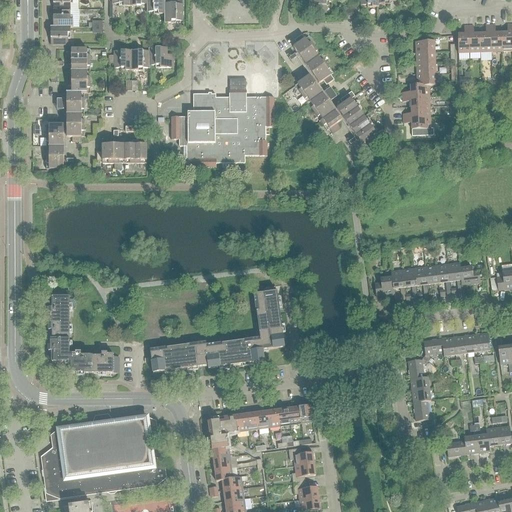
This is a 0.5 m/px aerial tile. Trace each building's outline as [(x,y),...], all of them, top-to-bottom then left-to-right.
[(70,11),(70,5),(72,5),(72,0),(52,0),(53,11),(70,11)] [(146,0),(147,5),(147,13),(153,13),(153,15),(164,15),(164,5),(164,0),(146,0)] [(172,5),(164,5),(164,15),(164,24),(175,24),(175,22),(182,22),(182,5),(181,5),(181,0),(174,0),(174,3),(172,3),(172,5)] [(308,0),(309,5),(307,5),(307,8),(309,8),(309,14),(326,13),(326,7),(328,7),(328,0),(308,0)] [(377,0),(359,0),(360,6),(367,6),(367,8),(378,8),(378,5),(377,0)] [(359,14),(359,4),(347,5),(347,15),(359,14)] [(53,11),(53,28),(70,28),(73,28),(73,17),(70,17),(70,11),(53,11)] [(95,20),(95,32),(105,32),(105,20),(95,20)] [(507,34),(501,34),(501,53),(511,52),(511,51),(511,25),(506,26),(507,34)] [(485,34),(479,35),(480,53),(490,53),(490,26),(485,26),(485,34)] [(494,26),(490,26),(490,53),(501,53),(501,34),(495,34),(494,26)] [(458,54),(469,54),(468,27),(463,27),(463,35),(457,35),(458,54)] [(473,27),(468,27),(469,54),(480,53),(479,35),(473,35),(473,27)] [(70,28),(53,28),(50,28),(50,46),(67,46),(67,39),(70,39),(70,28)] [(293,48),(305,67),(320,56),(307,38),(304,40),(301,35),(294,41),(297,45),(293,48)] [(415,43),(415,55),(434,54),(434,42),(415,43)] [(149,66),(155,66),(155,69),(173,69),(173,56),(166,56),(166,49),(158,49),(158,48),(155,48),(155,49),(148,49),(148,52),(149,52),(149,66)] [(66,94),(66,138),(72,138),(72,144),(81,144),(81,138),(84,138),(84,95),(90,95),(89,50),(71,51),(71,59),(66,59),(66,65),(71,65),(71,80),(66,80),(66,87),(71,87),(71,94),(66,94)] [(131,72),(131,52),(123,52),(123,51),(120,51),(120,52),(114,52),(114,69),(120,69),(120,72),(131,72)] [(149,69),(149,66),(149,52),(148,52),(142,52),(142,51),(139,51),(139,52),(131,52),(131,72),(142,72),(142,69),(149,69)] [(416,67),(434,66),(434,54),(415,55),(416,67)] [(330,76),(332,74),(320,56),(305,67),(318,85),(323,81),(326,86),(334,81),(330,76)] [(416,67),(416,78),(435,78),(434,66),(416,67)] [(322,95),(316,86),(309,77),(295,87),(320,123),(334,112),(328,103),(335,99),(329,90),(322,95)] [(410,86),(410,90),(428,90),(428,87),(435,87),(435,78),(416,78),(416,86),(410,86)] [(129,89),(140,89),(140,80),(128,80),(129,89)] [(229,87),(229,92),(229,99),(215,99),(215,95),(193,96),(193,118),(171,118),(171,141),(178,141),(179,148),(186,148),(186,169),(216,169),(216,165),(222,165),(222,168),(230,168),(230,165),(244,165),(244,157),(267,157),(266,142),(265,142),(265,136),(269,136),(269,128),(274,128),(273,99),(246,99),(246,92),(245,92),(245,87),(229,87)] [(429,101),(428,90),(410,90),(410,93),(402,93),(402,103),(410,103),(410,102),(429,101)] [(368,150),(381,141),(377,135),(376,135),(350,100),(354,97),(351,92),(339,100),(343,105),(336,110),(362,146),(364,144),(368,150)] [(286,103),(290,108),(295,105),(291,99),(286,103)] [(429,113),(429,101),(410,102),(410,103),(411,114),(429,113)] [(341,122),(334,112),(320,123),(326,132),(329,130),(332,135),(340,129),(336,125),(341,122)] [(430,125),(429,113),(411,114),(411,115),(402,115),(403,124),(411,124),(411,125),(430,125)] [(46,126),(46,129),(63,129),(63,126),(58,126),(58,121),(48,121),(48,126),(46,126)] [(430,129),(430,125),(411,125),(411,137),(433,137),(433,129),(430,129)] [(46,129),(46,137),(63,137),(63,129),(46,129)] [(46,137),(46,145),(63,145),(63,137),(46,137)] [(146,164),(146,146),(138,146),(138,141),(131,141),(131,146),(116,146),(116,141),(110,142),(110,146),(102,146),(102,152),(96,153),(96,162),(102,162),(102,165),(146,164)] [(46,145),(46,154),(63,154),(63,145),(46,145)] [(46,154),(46,162),(63,162),(63,154),(46,154)] [(71,169),(81,169),(81,163),(73,163),(73,157),(70,157),(70,161),(66,161),(66,164),(71,164),(71,169)] [(63,170),(63,162),(46,162),(46,170),(63,170)] [(498,243),(486,244),(487,251),(499,250),(498,243)] [(459,270),(460,269),(459,264),(447,266),(449,283),(460,282),(461,281),(459,270)] [(449,283),(447,266),(436,267),(438,284),(449,283)] [(438,284),(436,267),(424,269),(427,286),(438,284)] [(471,268),(460,269),(459,270),(461,281),(460,282),(461,287),(480,284),(478,271),(472,272),(471,268)] [(427,286),(424,269),(413,270),(416,287),(427,286)] [(416,287),(413,270),(402,272),(405,289),(416,287)] [(405,289),(402,272),(390,273),(391,278),(393,290),(405,289)] [(511,290),(511,272),(501,274),(502,278),(496,279),(497,292),(511,290)] [(391,278),(380,280),(380,284),(374,285),(375,298),(394,295),(393,290),(391,278)] [(253,290),(260,339),(261,339),(262,351),(284,348),(277,292),(275,293),(264,294),(263,290),(263,288),(253,290)] [(48,309),(48,314),(49,314),(49,316),(69,316),(69,292),(53,292),(53,298),(51,298),(51,302),(46,302),(46,305),(49,305),(49,309),(48,309)] [(69,340),(69,316),(49,316),(49,326),(48,326),(48,331),(49,331),(49,335),(47,335),(47,338),(52,338),(52,340),(69,340)] [(474,336),(476,354),(489,352),(487,335),(474,336)] [(464,355),(476,354),(474,336),(461,338),(464,355)] [(464,355),(461,338),(449,340),(451,357),(464,355)] [(264,362),(262,351),(261,339),(260,339),(233,343),(236,366),(264,362)] [(52,364),(69,364),(69,355),(69,340),(52,340),(52,341),(50,341),(50,347),(48,347),(48,353),(49,353),(49,357),(47,357),(47,360),(52,360),(52,364)] [(443,358),(451,357),(449,340),(436,341),(438,355),(443,354),(443,358)] [(424,357),(423,359),(428,362),(430,360),(429,356),(438,355),(436,341),(423,343),(424,357)] [(233,343),(206,347),(205,347),(207,367),(208,370),(236,366),(233,343)] [(180,371),(207,367),(205,347),(206,347),(205,344),(177,348),(180,371)] [(511,373),(511,370),(509,347),(497,349),(499,366),(508,365),(509,374),(511,373)] [(180,371),(177,348),(150,351),(153,374),(180,371)] [(101,357),(93,357),(93,375),(118,374),(118,358),(113,358),(113,355),(107,355),(107,353),(101,354),(101,357)] [(75,355),(69,355),(69,364),(69,375),(93,375),(93,357),(81,357),(81,354),(75,354),(75,355)] [(408,363),(410,378),(423,376),(422,366),(425,365),(428,362),(423,359),(421,361),(408,363)] [(423,379),(423,376),(410,378),(411,393),(429,391),(427,379),(423,379)] [(430,402),(429,391),(411,393),(413,408),(427,406),(427,403),(430,402)] [(428,417),(427,406),(413,408),(415,423),(429,421),(429,424),(433,423),(432,416),(428,417)] [(310,407),(298,408),(301,425),(312,423),(310,407)] [(288,410),(290,426),(301,425),(298,408),(288,410)] [(279,428),(290,426),(288,410),(277,411),(279,428)] [(277,411),(266,412),(269,429),(279,428),(277,411)] [(256,414),(258,431),(269,429),(266,412),(256,414)] [(256,414),(245,415),(247,432),(258,431),(256,414)] [(234,417),(237,433),(247,432),(245,415),(234,417)] [(41,458),(43,471),(41,472),(42,478),(44,478),(45,489),(44,490),(46,503),(79,499),(80,497),(106,494),(110,495),(114,495),(117,492),(156,487),(166,479),(163,463),(152,458),(150,442),(157,435),(156,422),(147,419),(114,423),(108,416),(95,417),(91,426),(58,431),(50,437),(52,450),(41,458)] [(226,435),(237,433),(234,417),(218,419),(219,421),(207,423),(211,450),(228,448),(226,435)] [(499,446),(511,445),(509,428),(497,429),(499,446)] [(488,448),(499,446),(497,429),(485,431),(486,436),(488,448)] [(473,438),(475,455),(489,453),(488,448),(486,436),(473,438)] [(461,457),(475,455),(473,438),(463,439),(464,443),(459,443),(461,457)] [(461,457),(459,443),(450,444),(449,440),(442,441),(443,445),(445,445),(447,458),(461,457)] [(229,458),(228,448),(211,450),(213,461),(229,458)] [(293,461),(294,468),(314,465),(312,454),(301,455),(300,449),(288,451),(289,462),(293,461)] [(213,461),(214,471),(231,469),(229,458),(213,461)] [(291,475),(292,485),(305,484),(304,478),(315,476),(314,465),(294,468),(295,474),(291,475)] [(221,481),(232,480),(232,479),(231,469),(214,471),(216,483),(221,482),(221,481)] [(240,478),(232,479),(232,480),(221,481),(221,482),(223,492),(242,489),(240,478)] [(298,495),(299,502),(318,499),(317,488),(306,490),(305,484),(292,485),(294,496),(298,495)] [(209,489),(210,499),(218,498),(216,488),(209,489)] [(244,500),(242,489),(223,492),(224,503),(244,500)] [(309,511),(320,511),(318,499),(299,502),(300,508),(296,509),(296,511),(309,511)] [(499,511),(498,505),(498,504),(497,499),(483,502),(485,511),(499,511)] [(225,511),(235,511),(245,511),(244,500),(224,503),(225,511)] [(485,511),(483,502),(470,505),(470,511),(485,511)] [(511,511),(509,502),(498,504),(498,505),(499,511),(511,511)]
